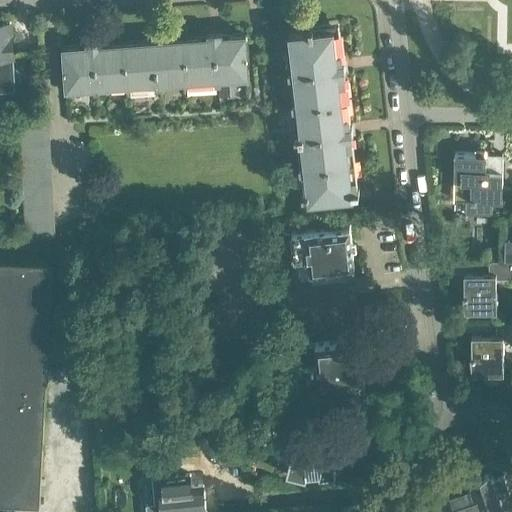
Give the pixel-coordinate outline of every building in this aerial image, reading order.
[(0,90),(16,90),(14,52),(13,32),(12,32),(11,20),(0,20),(0,90)] [(289,31),(297,102),(348,97),(345,71),(346,71),(345,59),(343,59),(339,21),(313,24),(313,23),(309,23),(310,29),(289,31)] [(249,76),(246,32),(230,33),(230,31),(223,31),(220,31),(220,30),(211,31),(211,32),(208,32),(208,33),(201,33),(201,35),(181,37),(183,80),(249,76)] [(132,84),(183,80),(181,37),(160,38),(160,37),(150,38),(151,39),(129,40),(132,84)] [(98,39),(90,39),(90,40),(86,40),(86,41),(79,41),(80,44),(63,45),(66,88),(132,84),(129,40),(108,42),(108,39),(101,40),(101,39),(98,39)] [(229,84),(218,85),(219,94),(230,93),(229,84)] [(297,102),(304,166),(355,160),(352,135),(353,135),(352,123),(351,123),(348,97),(297,102)] [(49,135),(49,125),(20,126),(21,136),(49,135)] [(21,136),(21,148),(50,147),(49,135),(21,136)] [(22,161),(51,159),(50,147),(21,148),(22,161)] [(486,152),(485,152),(485,156),(477,156),(477,152),(455,151),(455,152),(459,152),(459,168),(455,168),(454,199),(466,200),(466,214),(493,214),(493,200),(502,200),(502,199),(498,199),(498,182),(503,182),(503,157),(503,152),(502,152),(502,157),(486,156),(486,152)] [(22,161),(23,173),(52,171),(51,159),(22,161)] [(343,195),(354,194),(353,190),(360,189),(359,185),(358,185),(355,160),(304,166),(307,199),(332,196),(333,197),(343,196),(343,195)] [(23,173),(24,185),(52,184),(52,171),(23,173)] [(24,185),(24,198),(53,196),(52,184),(24,185)] [(24,198),(25,210),(54,208),(53,196),(24,198)] [(25,210),(26,222),(55,220),(54,208),(25,210)] [(55,220),(26,222),(27,237),(56,236),(55,220)] [(355,265),(351,225),(283,232),(285,243),(294,242),(296,257),(298,257),(296,259),(299,275),(302,278),(311,277),(314,274),(314,280),(346,277),(353,269),(353,266),(355,265)] [(509,247),(493,247),(493,260),(509,260),(509,247)] [(0,258),(0,500),(40,503),(53,262),(0,258)] [(511,262),(490,263),(490,275),(466,276),(466,295),(464,295),(465,312),(496,311),(496,280),(511,279),(511,262)] [(297,292),(277,294),(277,303),(273,304),(274,311),(299,309),(297,292)] [(496,338),(471,338),(472,357),(470,357),(472,375),(502,374),(501,342),(511,341),(511,325),(496,326),(496,338)] [(306,388),(306,391),(320,389),(321,390),(323,390),(363,385),(363,386),(365,386),(361,338),(316,342),(316,343),(307,344),(303,348),(305,362),(304,362),(304,367),(299,368),(299,372),(293,373),(294,381),(290,382),(291,389),(295,388),(295,389),(306,388)] [(293,420),(293,432),(316,431),(315,418),(293,420)] [(315,445),(296,440),(286,475),(306,480),(307,476),(319,474),(320,477),(336,476),(332,443),(315,445)] [(154,503),(145,504),(145,511),(194,511),(194,509),(206,508),(204,484),(192,485),(191,473),(152,478),(154,503)] [(455,486),(453,490),(454,493),(453,494),(460,511),(461,511),(460,511),(504,511),(500,498),(500,496),(510,492),(504,475),(493,479),(492,477),(487,474),(475,478),(472,484),(467,481),(455,486)]
